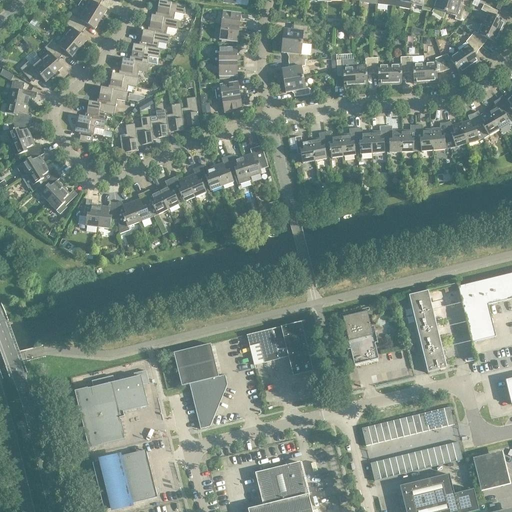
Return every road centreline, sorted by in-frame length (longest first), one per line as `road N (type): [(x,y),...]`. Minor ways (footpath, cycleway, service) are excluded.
road 1 (residential): [(270,122),(203,140),(122,176),(88,175),(64,145),(54,114),(107,55),(141,0)]
road 2 (residential): [(511,34),(479,75),(429,102),(270,122)]
road 3 (residential): [(343,414),(189,449),(204,511)]
road 4 (residential): [(511,429),(476,425),(468,392),(448,385),(343,414)]
road 5 (secondary): [(54,511),(0,323)]
road 6 (residential): [(270,122),(261,70),(267,0)]
